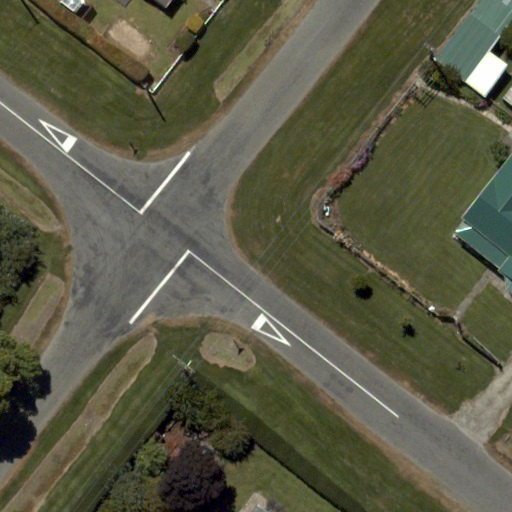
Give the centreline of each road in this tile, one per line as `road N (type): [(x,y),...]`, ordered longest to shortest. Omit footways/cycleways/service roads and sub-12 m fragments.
road 1 (residential): [(511,505),(166,232)]
road 2 (residential): [(166,232),(350,0)]
road 3 (residential): [(0,443),(166,232)]
road 4 (residential): [(166,232),(0,102)]
